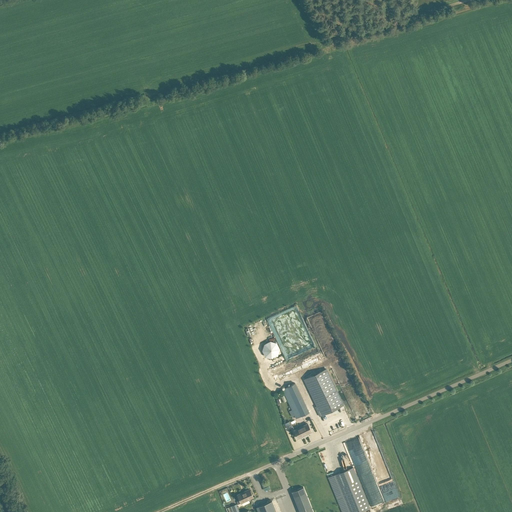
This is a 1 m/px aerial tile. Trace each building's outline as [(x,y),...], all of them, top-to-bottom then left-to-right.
[(270,340),(264,344),(262,350),(265,356),(272,358),(278,355),(280,349),(277,343),(270,340)] [(273,376),(276,382),(322,360),(319,354),(273,376)] [(343,405),(341,400),(325,369),(304,379),(320,410),(322,415),(343,405)] [(309,412),(295,383),(282,389),(296,418),(309,412)] [(285,423),(287,428),(293,425),(291,420),(285,423)] [(311,431),(309,427),(308,423),(294,430),(296,433),(295,434),(296,435),(296,434),(298,437),(311,431)] [(359,511),(370,508),(353,467),(351,462),(342,466),(344,470),(335,474),(328,477),(342,511),(359,511)] [(262,482),(265,490),(270,488),(267,480),(262,482)] [(313,511),(305,491),(303,487),(292,491),(300,511),(313,511)] [(383,494),(386,502),(400,496),(396,488),(383,494)] [(254,498),(252,493),(250,489),(238,495),(239,498),(238,498),(241,503),(254,498)] [(276,511),(272,501),(257,507),(258,511),(276,511)]
